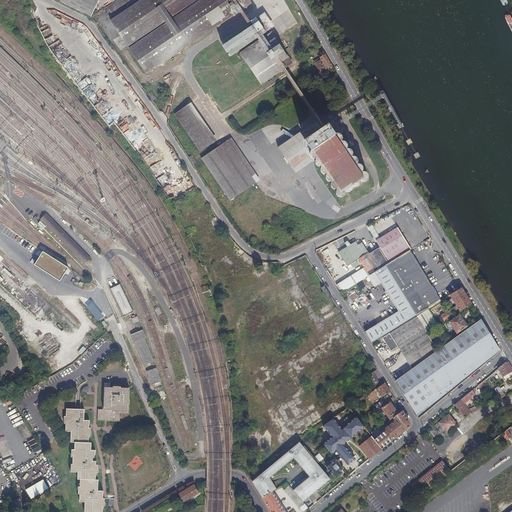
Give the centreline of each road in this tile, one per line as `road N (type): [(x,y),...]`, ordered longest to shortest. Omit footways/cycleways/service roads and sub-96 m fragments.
road 1 (secondary): [(413,194),(300,0)]
road 2 (residential): [(418,426),(306,247)]
road 3 (secondary): [(510,352),(413,194)]
road 4 (residential): [(418,426),(314,511)]
